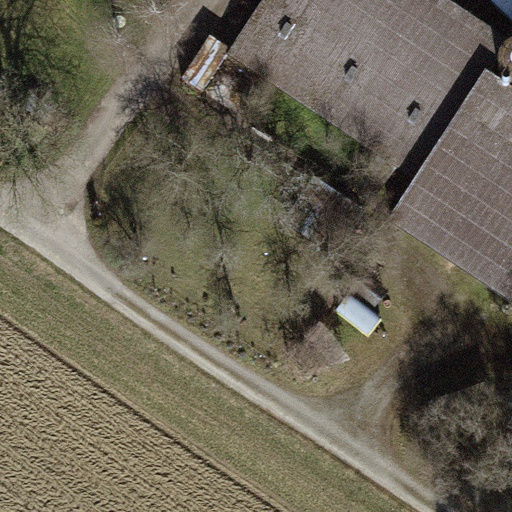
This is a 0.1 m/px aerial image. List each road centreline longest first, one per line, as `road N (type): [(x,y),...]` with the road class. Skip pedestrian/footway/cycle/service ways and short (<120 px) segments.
road 1 (track): [(0,222),(443,511)]
road 2 (unknown): [(42,249),(229,0)]
